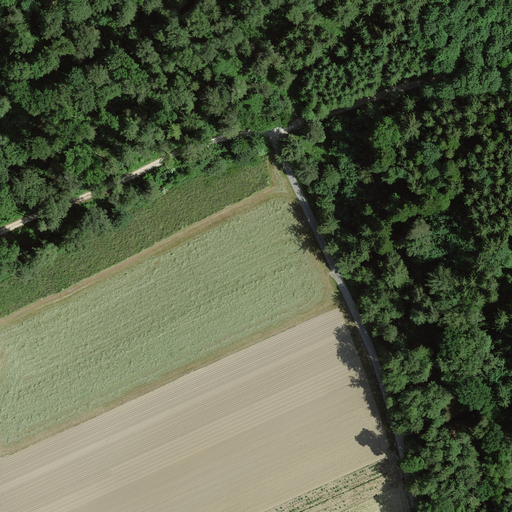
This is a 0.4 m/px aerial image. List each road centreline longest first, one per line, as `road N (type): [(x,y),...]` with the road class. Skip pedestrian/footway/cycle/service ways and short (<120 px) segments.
road 1 (track): [(511,65),(416,82),(315,118),(208,142),(0,232)]
road 2 (track): [(416,511),(372,352),(273,129)]
